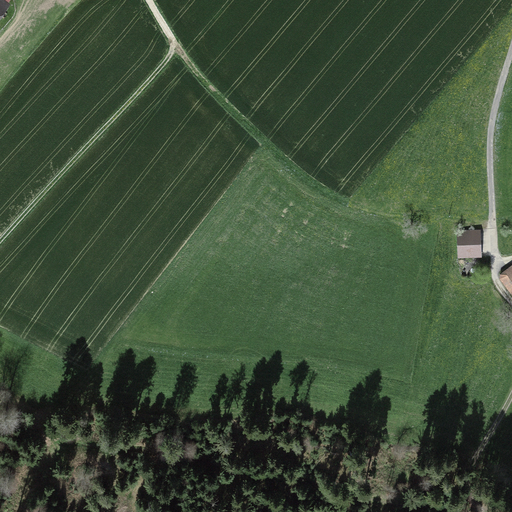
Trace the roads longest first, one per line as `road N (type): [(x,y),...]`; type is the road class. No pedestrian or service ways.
road 1 (track): [(511,50),(491,127),(493,228),(435,222),(349,207),(317,187),(229,108),(147,0)]
road 2 (track): [(477,509),(395,507),(311,479),(67,442),(0,413)]
road 3 (track): [(0,242),(179,46)]
road 4 (track): [(511,394),(468,471),(465,485),(477,509)]
